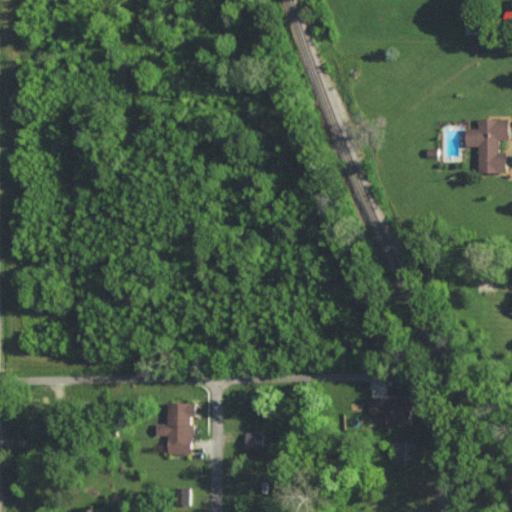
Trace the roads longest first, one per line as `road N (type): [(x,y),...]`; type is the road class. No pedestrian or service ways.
road 1 (residential): [(0,384),(404,378),(426,392)]
road 2 (residential): [(0,355),(10,0)]
road 3 (residential): [(212,511),(215,381)]
road 4 (residential): [(441,511),(439,420),(426,392)]
